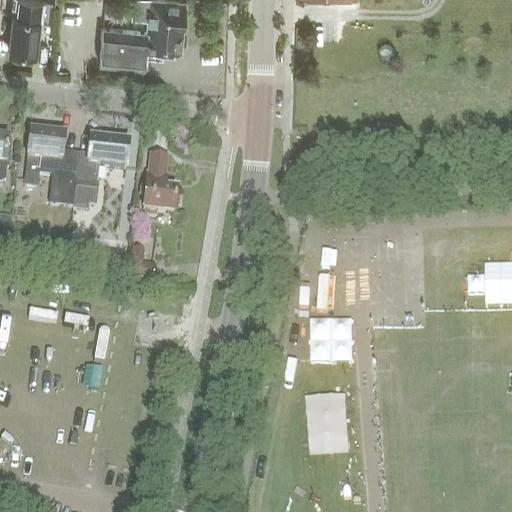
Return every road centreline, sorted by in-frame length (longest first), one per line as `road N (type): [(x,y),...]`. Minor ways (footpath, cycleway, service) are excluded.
road 1 (tertiary): [(196,511),(258,119)]
road 2 (unclassified): [(258,119),(0,90)]
road 3 (residential): [(126,511),(0,488)]
